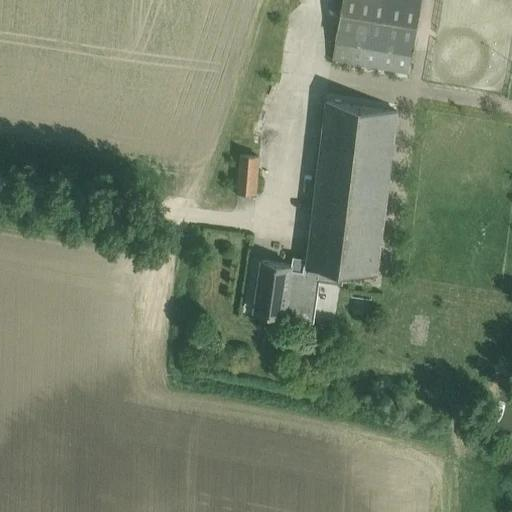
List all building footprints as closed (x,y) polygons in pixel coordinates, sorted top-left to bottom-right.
[(342,0),(332,61),(410,74),(422,0),(342,0)] [(398,110),(324,102),(304,263),(305,263),(346,268),(378,272),(398,110)] [(257,195),(261,155),(240,153),(236,193),(257,195)] [(428,255),(442,256),(462,258),(465,230),(445,228),(431,227),(428,255)] [(293,264),(260,259),(253,311),(306,320),(313,320),(320,276),(345,279),(346,268),(305,263),(304,272),(292,270),(293,264)]
